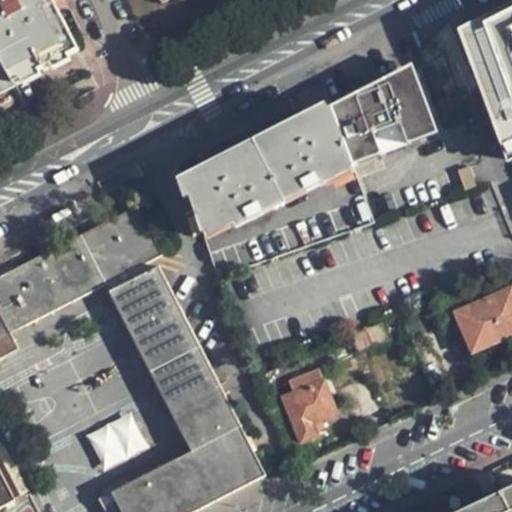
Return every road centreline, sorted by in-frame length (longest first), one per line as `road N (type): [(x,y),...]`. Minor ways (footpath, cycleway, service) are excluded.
road 1 (residential): [(138,127),(252,383)]
road 2 (primary): [(151,120),(391,0)]
road 3 (residential): [(511,404),(289,511)]
road 4 (unknown): [(511,215),(290,297)]
road 5 (residential): [(429,0),(501,169)]
road 6 (primary): [(0,198),(138,127)]
road 7 (residential): [(151,120),(98,0)]
